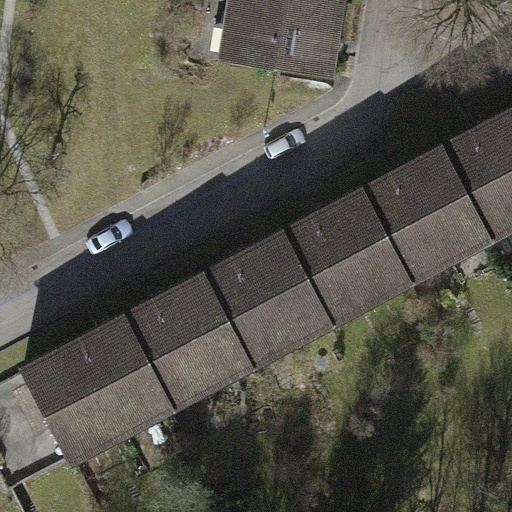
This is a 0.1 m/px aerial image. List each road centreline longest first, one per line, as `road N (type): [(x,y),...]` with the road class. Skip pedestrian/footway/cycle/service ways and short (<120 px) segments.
road 1 (residential): [(0,315),(313,157),(362,126),(376,90),(394,75)]
road 2 (residential): [(394,75),(423,66),(451,70),(511,50)]
